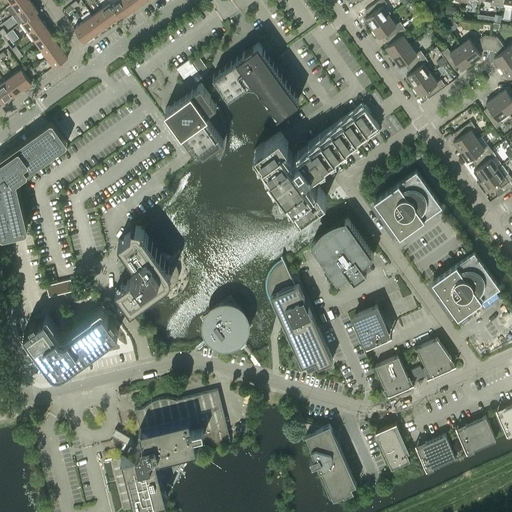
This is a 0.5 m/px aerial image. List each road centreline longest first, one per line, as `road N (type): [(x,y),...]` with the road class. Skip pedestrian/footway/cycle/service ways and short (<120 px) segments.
road 1 (unclassified): [(26,398),(188,360),(371,409),(476,368)]
road 2 (unclassified): [(476,368),(348,187),(349,174),(420,123)]
road 3 (unclassified): [(0,134),(188,0)]
road 4 (residential): [(426,132),(493,80),(478,68),(413,113)]
road 5 (residential): [(0,114),(78,53),(47,0)]
road 6 (unclassified): [(335,0),(413,113)]
